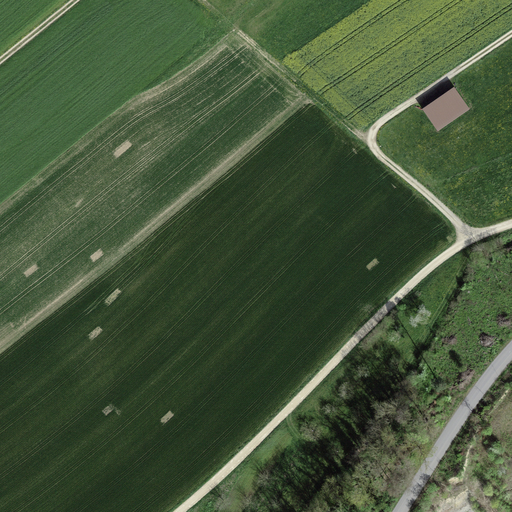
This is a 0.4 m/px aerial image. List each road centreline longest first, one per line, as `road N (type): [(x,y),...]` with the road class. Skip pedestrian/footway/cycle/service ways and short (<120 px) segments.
road 1 (track): [(511,221),(440,256),(180,511)]
road 2 (track): [(369,140),(202,0)]
road 3 (unclassified): [(511,349),(399,511)]
road 4 (track): [(369,140),(374,126),(511,32)]
road 5 (track): [(471,236),(369,140)]
